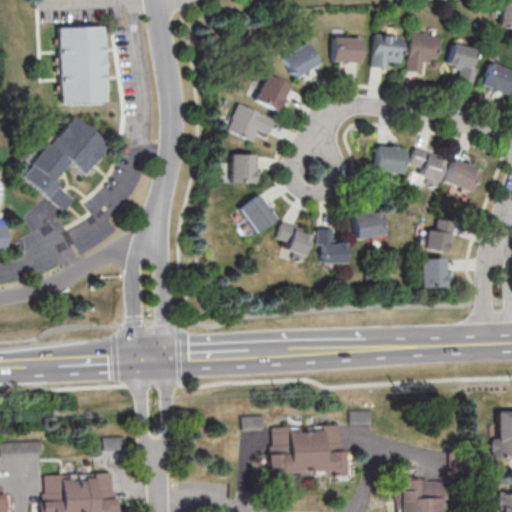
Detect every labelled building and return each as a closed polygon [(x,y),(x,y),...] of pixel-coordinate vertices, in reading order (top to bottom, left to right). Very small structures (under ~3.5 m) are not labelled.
[(500,31),(511,33),(511,4),(506,3),(500,31)] [(107,104),(105,28),(59,29),(61,105),(107,104)] [(437,61),(440,37),(411,33),(406,72),(422,74),(424,59),(437,61)] [(387,69),(388,63),(402,65),(404,38),(374,35),(371,67),(387,69)] [(363,63),(363,38),(332,38),(332,63),(363,63)] [(295,78),(320,65),(309,43),(284,56),(295,78)] [(473,83),(478,50),(451,46),(449,66),(459,68),(458,81),(473,83)] [(481,85),(511,97),(511,93),(511,71),(490,63),(481,85)] [(278,112),(290,87),(268,75),(255,101),(278,112)] [(226,131),(252,143),(257,131),(268,135),(275,121),(238,105),(226,131)] [(109,145),(71,116),(23,179),(65,211),(74,199),(54,184),(70,163),(86,175),(109,145)] [(374,171),(403,174),(406,150),(376,147),(374,171)] [(437,183),(447,162),(416,148),(408,165),(422,171),(420,175),(437,183)] [(256,185),(256,155),(231,155),(231,185),(256,185)] [(473,192),(479,168),(451,161),(445,185),(473,192)] [(260,234),(277,217),(257,195),(239,212),(260,234)] [(382,212),(352,215),(355,239),(385,236),(382,212)] [(426,250),(448,253),(453,222),(431,219),(426,250)] [(286,252),(305,257),(311,233),(279,225),(275,240),(288,243),(286,252)] [(347,264),(347,243),(332,243),(332,230),(316,230),(316,246),(322,246),(322,264),(347,264)] [(421,288),(446,288),(446,259),(421,259),(421,288)] [(498,437),(491,437),(491,455),(511,455),(511,409),(497,410),(498,437)] [(269,476),(346,475),(346,449),(340,449),(339,425),(265,427),(265,416),(242,417),(242,440),(268,440),(269,476)] [(113,446),(121,446),(121,438),(103,438),(103,449),(113,449),(113,446)] [(41,474),(41,511),(115,511),(115,474),(41,474)] [(393,477),(393,511),(446,511),(446,477),(393,477)] [(500,511),(511,511),(511,492),(501,492),(500,511)]
